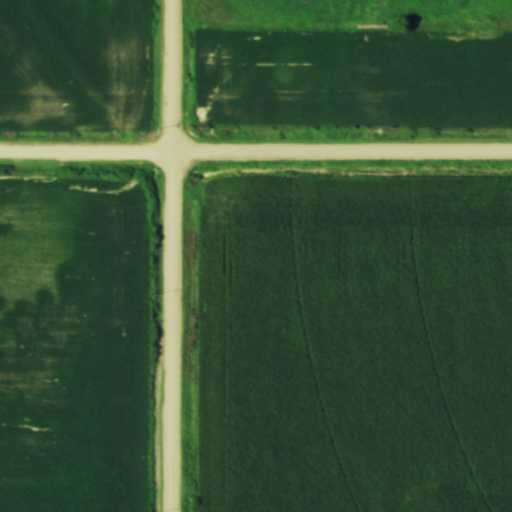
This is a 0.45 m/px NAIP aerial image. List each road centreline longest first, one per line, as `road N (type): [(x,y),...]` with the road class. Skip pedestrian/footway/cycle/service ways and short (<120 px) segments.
road 1 (tertiary): [(172,511),(174,0)]
road 2 (tertiary): [(511,151),(0,150)]
